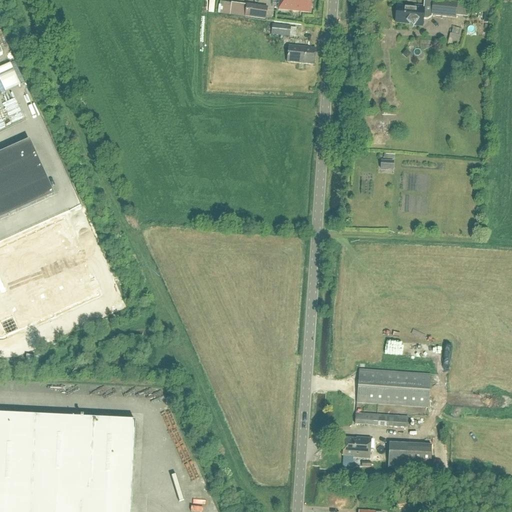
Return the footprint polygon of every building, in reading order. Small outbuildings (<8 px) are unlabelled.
[(279,0),(278,11),(310,14),(311,0),(279,0)] [(422,20),(426,21),(431,18),(431,17),(455,20),(456,4),(424,0),(423,8),(397,6),(395,24),(409,25),(412,28),(414,27),(421,28),(422,20)] [(246,5),(245,18),(265,21),(267,8),(246,5)] [(217,18),(241,22),(242,17),(244,18),(245,14),(237,13),(237,12),(218,10),(217,18)] [(251,29),(250,28),(251,21),(246,21),(245,28),(243,28),(242,37),(244,37),(244,41),(250,41),(251,29)] [(272,26),(271,36),(289,38),(290,28),(272,26)] [(286,64),(313,66),(315,50),(288,47),(286,64)] [(8,109),(14,122),(25,117),(20,104),(8,109)] [(0,154),(0,174),(5,185),(17,213),(54,196),(29,141),(0,154)] [(380,170),(392,171),(393,163),(381,162),(380,170)] [(5,185),(0,187),(0,220),(17,213),(5,185)] [(0,247),(0,339),(2,339),(3,338),(25,328),(99,296),(64,219),(0,247)] [(428,410),(430,376),(358,371),(356,405),(428,410)] [(406,430),(407,418),(355,414),(354,426),(406,430)] [(0,511),(130,511),(135,422),(0,415),(0,511)] [(343,455),(343,457),(357,458),(357,459),(369,460),(370,440),(360,440),(360,441),(344,440),(343,448),(342,448),(341,455),(343,455)] [(387,469),(405,470),(430,472),(431,448),(388,445),(387,469)]
